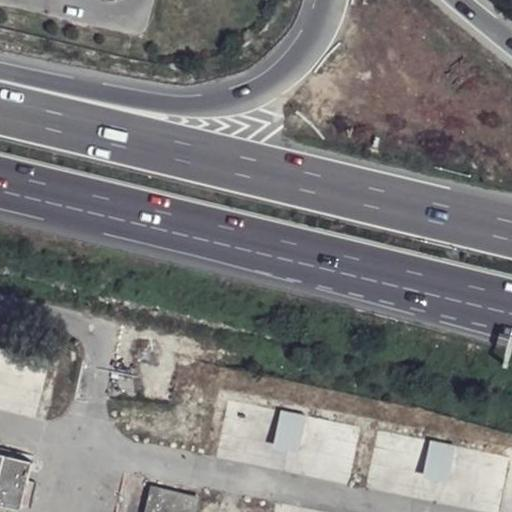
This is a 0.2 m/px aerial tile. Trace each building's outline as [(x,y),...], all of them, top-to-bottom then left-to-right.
[(322,422),(296,416),(294,424),(319,430),(322,422)] [(319,430),(294,424),(291,437),(300,440),(297,450),(304,452),(307,441),(316,444),(319,430)] [(300,440),(291,437),(288,448),(297,450),(300,440)] [(316,444),(307,441),(304,452),(313,454),(316,444)] [(471,459),(446,452),(444,460),(469,467),(471,459)] [(469,467),(444,460),(440,474),(450,476),(447,487),(454,489),(457,478),(466,480),(469,467)] [(23,511),(33,471),(0,463),(0,511),(23,511)] [(450,476),(440,474),(438,485),(447,487),(450,476)] [(466,480),(457,478),(454,489),(463,491),(466,480)] [(192,511),(195,503),(155,493),(150,511),(192,511)]
